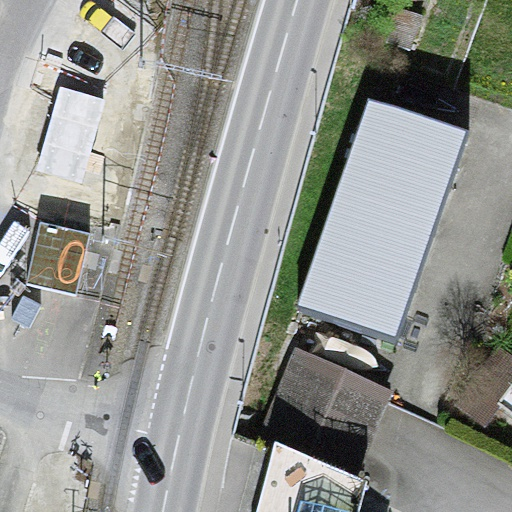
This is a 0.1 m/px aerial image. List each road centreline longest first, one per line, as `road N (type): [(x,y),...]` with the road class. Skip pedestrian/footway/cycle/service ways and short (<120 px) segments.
road 1 (secondary): [(173,457),(295,0)]
road 2 (residential): [(0,400),(173,457)]
